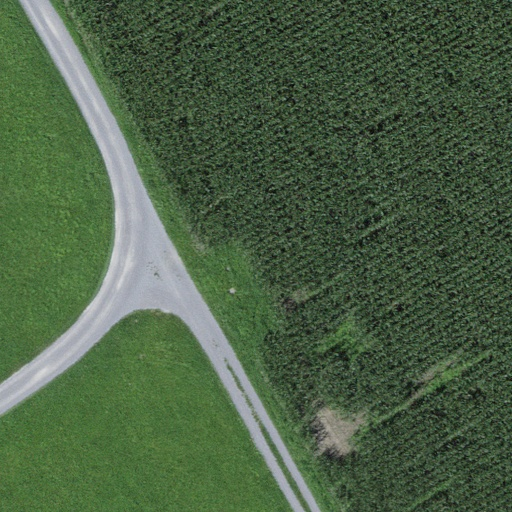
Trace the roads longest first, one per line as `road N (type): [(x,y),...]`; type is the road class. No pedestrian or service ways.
road 1 (track): [(29,0),(307,511)]
road 2 (track): [(136,197),(112,297),(55,361),(0,402)]
